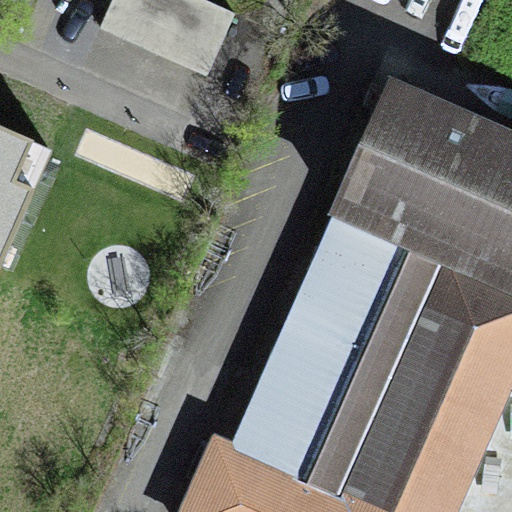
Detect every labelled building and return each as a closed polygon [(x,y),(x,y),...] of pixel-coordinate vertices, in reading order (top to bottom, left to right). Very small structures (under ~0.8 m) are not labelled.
[(240,28),(179,0),(117,0),(101,38),(213,88),(240,28)] [(511,155),(390,105),(338,230),(507,299),(511,301),(511,155)] [(0,147),(0,417),(22,427),(74,309),(92,317),(140,207),(57,172),(0,147)] [(418,511),(507,299),(338,230),(245,451),(390,511),(418,511)] [(418,511),(390,511),(245,451),(227,444),(198,511),(477,511),(511,429),(511,301),(507,299),(418,511)]
